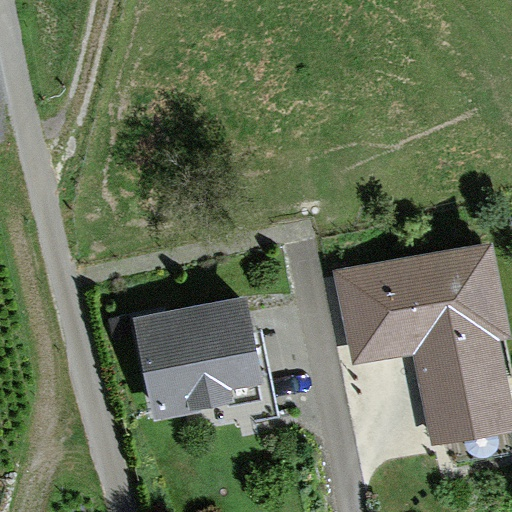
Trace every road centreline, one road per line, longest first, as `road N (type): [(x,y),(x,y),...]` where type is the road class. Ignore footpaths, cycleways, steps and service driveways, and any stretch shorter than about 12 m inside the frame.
road 1 (track): [(1,0),(122,511)]
road 2 (track): [(108,0),(82,105),(45,186)]
